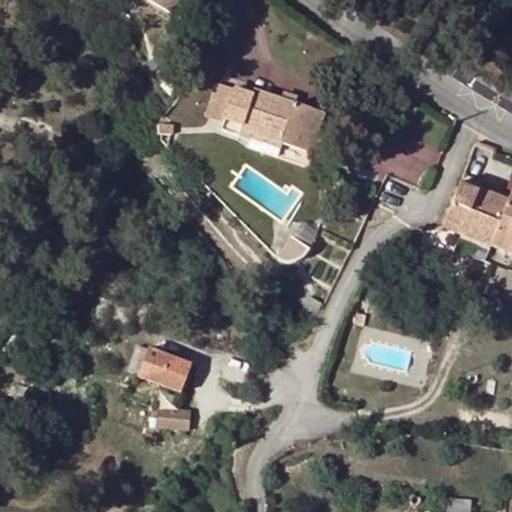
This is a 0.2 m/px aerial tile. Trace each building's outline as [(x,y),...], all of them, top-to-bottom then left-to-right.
[(181,0),(141,0),(172,17),(181,0)] [(234,91),(216,86),(206,120),(223,125),(234,91)] [(252,97),(234,91),(223,125),(221,131),(238,138),(240,131),(282,146),(314,156),(321,136),(316,135),(323,115),(253,93),(252,97)] [(158,137),(172,138),(172,128),(158,128),(158,137)] [(278,157),(282,146),(240,131),(238,138),(251,142),(248,149),(278,157)] [(463,177),(452,207),(469,214),(461,237),(489,248),(507,203),(478,192),(481,185),(481,183),(463,177)] [(507,203),(510,196),(481,185),(478,192),(507,203)] [(507,203),(489,248),(511,257),(511,190),(510,196),(507,203)] [(443,230),(461,237),(469,214),(452,207),(443,230)] [(308,252),(292,240),(277,260),(279,261),(282,263),(286,265),(290,264),(294,264),(298,263),(301,261),(304,258),(306,255),(308,252)] [(511,274),(494,268),(489,284),(511,291),(511,274)] [(316,316),(319,314),(321,306),(310,299),(300,302),(298,310),(316,316)] [(366,317),(356,315),(354,326),(363,328),(366,317)] [(147,353),(136,348),(127,372),(138,376),(137,379),(180,396),(191,367),(148,351),(147,353)] [(189,414),(159,411),(157,429),(188,432),(189,414)]
